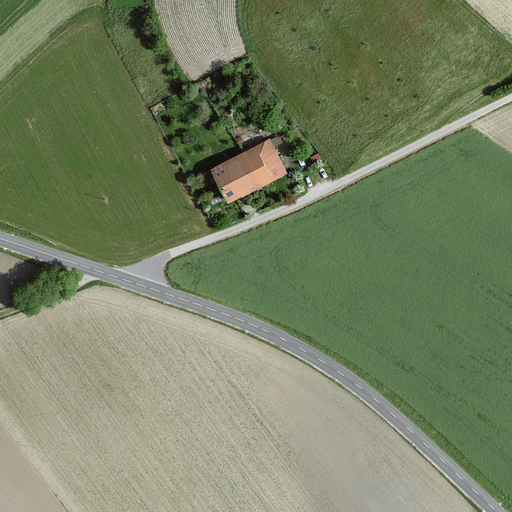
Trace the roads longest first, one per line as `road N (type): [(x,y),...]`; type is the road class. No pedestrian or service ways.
road 1 (tertiary): [(498,511),(382,403),(292,341),(0,237)]
road 2 (track): [(511,94),(294,203),(120,278),(0,315)]
